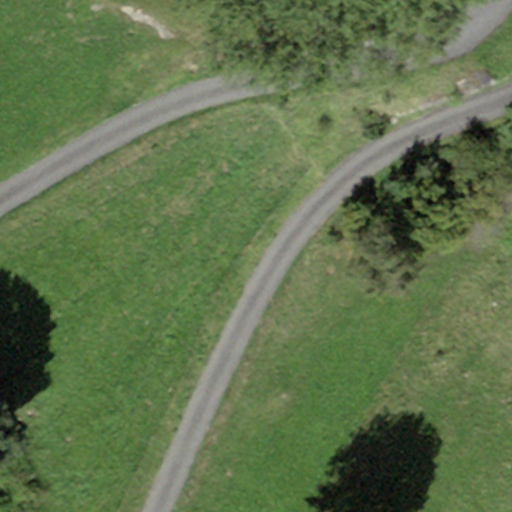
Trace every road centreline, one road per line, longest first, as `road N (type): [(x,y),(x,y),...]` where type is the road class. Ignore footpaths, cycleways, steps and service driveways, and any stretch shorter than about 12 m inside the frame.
road 1 (track): [(511,97),(346,181),(165,511)]
road 2 (track): [(0,200),(84,148),(276,84),(435,53),(490,0)]
